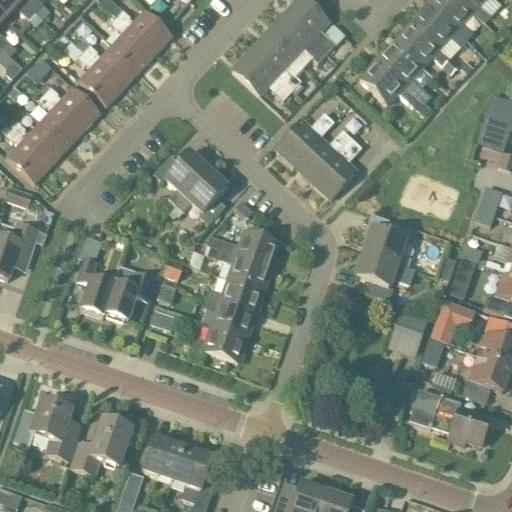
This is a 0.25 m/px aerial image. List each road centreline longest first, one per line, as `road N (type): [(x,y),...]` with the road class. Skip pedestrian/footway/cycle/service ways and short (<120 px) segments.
road 1 (residential): [(265,432),(325,256),(323,240),(169,97)]
road 2 (unclassified): [(265,432),(0,343)]
road 3 (unclassified): [(491,511),(265,432)]
road 4 (residential): [(71,218),(87,185),(169,97)]
road 5 (residential): [(169,97),(258,0)]
